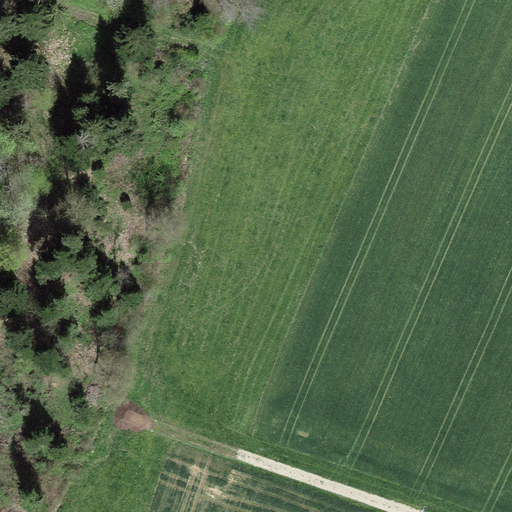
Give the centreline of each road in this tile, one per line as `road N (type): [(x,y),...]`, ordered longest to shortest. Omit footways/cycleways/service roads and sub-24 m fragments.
road 1 (track): [(398,511),(137,420)]
road 2 (track): [(1,0),(131,22)]
